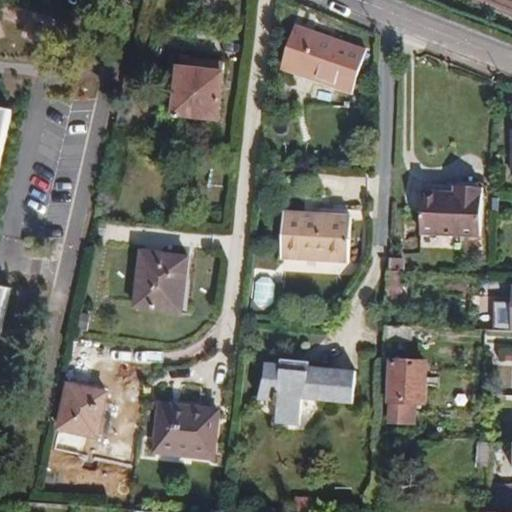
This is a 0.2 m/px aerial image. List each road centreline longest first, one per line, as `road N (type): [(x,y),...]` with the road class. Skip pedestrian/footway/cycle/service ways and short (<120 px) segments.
road 1 (unknown): [(267,0),(229,317),(207,344),(179,353),(82,356)]
road 2 (unknown): [(389,12),(374,252)]
road 3 (residential): [(360,0),(511,61)]
road 4 (unknown): [(0,419),(32,384),(62,276)]
